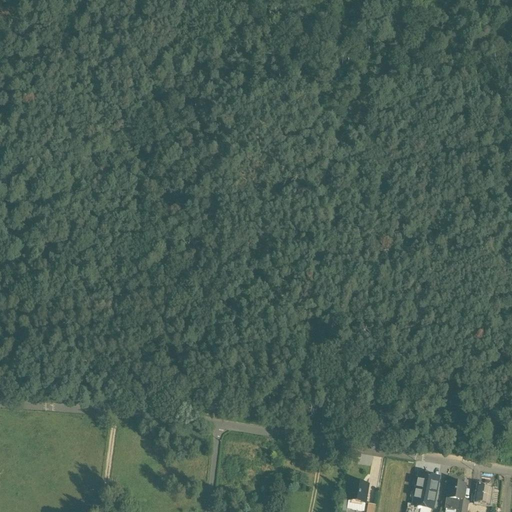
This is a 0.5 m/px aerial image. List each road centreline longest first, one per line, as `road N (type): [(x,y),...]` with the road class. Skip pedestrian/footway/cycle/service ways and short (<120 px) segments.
road 1 (residential): [(219,424),(511,472)]
road 2 (unclassified): [(0,399),(219,424)]
